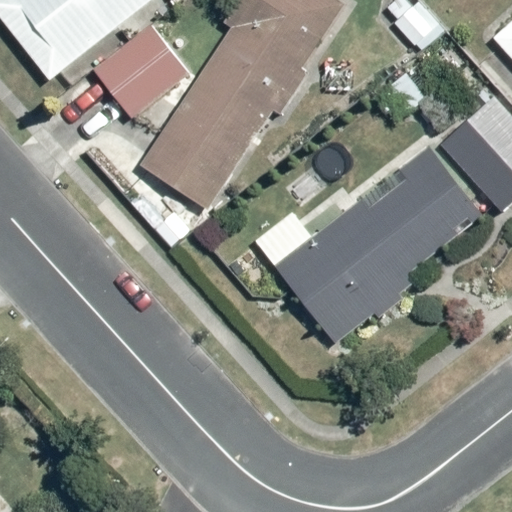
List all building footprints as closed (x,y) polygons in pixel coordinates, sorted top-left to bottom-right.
[(0,0),(0,15),(53,82),(156,0),(0,0)] [(245,0),(145,168),(210,209),(275,111),(284,115),(311,74),(306,70),(348,5),(339,0),(245,0)] [(417,0),(401,0),(383,16),(417,55),(445,32),(417,0)] [(511,51),(511,24),(499,37),(511,51)] [(193,72),(152,25),(96,73),(137,120),(193,72)] [(433,99),(406,71),(377,99),(404,127),(433,99)] [(511,196),(511,111),(492,90),(437,140),(500,208),(511,196)] [(364,199),(279,270),(337,349),(421,282),(416,275),(487,218),(434,147),(401,172),(408,181),(371,210),(364,199)]
